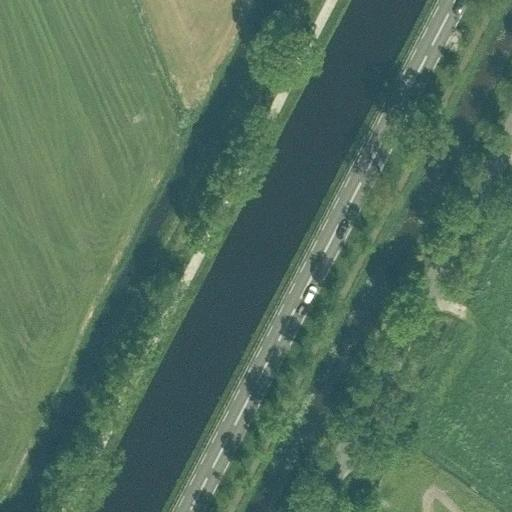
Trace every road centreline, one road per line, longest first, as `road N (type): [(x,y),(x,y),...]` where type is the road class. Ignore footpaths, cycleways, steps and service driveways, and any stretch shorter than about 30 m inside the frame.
road 1 (primary): [(188,511),(455,0)]
road 2 (unclassified): [(313,511),(511,129)]
